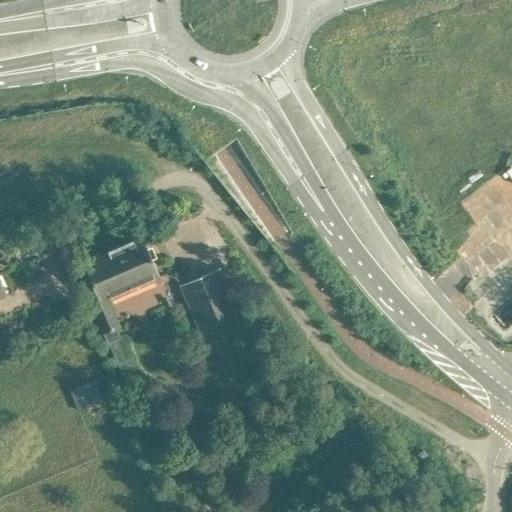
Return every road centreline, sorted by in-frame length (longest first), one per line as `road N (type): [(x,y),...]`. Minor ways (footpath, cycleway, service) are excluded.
road 1 (residential): [(164,179),(209,185),(345,364),(497,456)]
road 2 (tertiary): [(488,365),(407,258),(294,79),(291,44)]
road 3 (tertiary): [(315,202),(368,272),(425,328),(488,365)]
road 4 (secondary): [(0,76),(143,62),(217,96)]
road 5 (secondary): [(0,72),(67,54),(168,44)]
road 6 (tertiary): [(232,76),(264,102),(305,169),(315,202)]
road 7 (tertiary): [(217,96),(249,115),(315,202)]
road 8 (secondary): [(148,0),(57,20),(10,17)]
